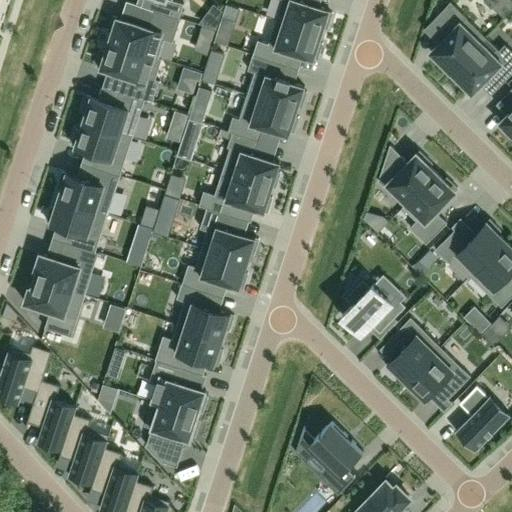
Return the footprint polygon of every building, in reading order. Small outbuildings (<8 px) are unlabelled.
[(143,0),(141,5),(154,9),(180,18),(184,3),(174,0),(143,0)] [(282,0),(276,19),(322,34),(324,27),(328,28),(333,13),(329,11),(330,9),(304,1),(304,0),(282,0)] [(451,1),(431,21),(447,36),(432,51),(442,60),(440,62),(451,73),(486,37),(467,18),(468,18),(451,1)] [(113,15),(108,30),(112,31),(109,41),(162,58),(163,58),(159,57),(165,39),(173,42),(181,18),(180,18),(154,9),(149,26),(113,15)] [(258,39),(253,54),(284,64),(288,51),(314,59),(314,57),(318,58),(323,43),(319,42),(322,34),(276,19),(268,43),(258,39)] [(486,37),(451,73),(462,83),(463,82),(473,91),(487,76),(499,87),(511,73),(511,50),(505,44),(499,50),(486,37)] [(102,49),(97,66),(108,70),(128,77),(123,92),(145,99),(153,101),(160,79),(156,78),(162,58),(109,41),(106,50),(102,49)] [(255,71),(247,94),(297,110),(298,106),(302,107),(307,92),(303,90),(305,86),(295,82),(291,81),(291,79),(280,76),(284,64),(253,54),(248,69),(255,71)] [(205,70),(201,79),(214,83),(217,74),(205,70)] [(502,123),(500,126),(511,137),(511,136),(511,87),(508,92),(511,96),(511,108),(511,110),(511,111),(501,122),(502,123)] [(88,95),(83,110),(86,111),(83,121),(133,137),(145,99),(123,92),(118,90),(114,104),(99,98),(88,95)] [(233,115),(229,130),(233,132),(259,140),(263,127),(289,135),(290,130),(294,132),(299,116),(295,115),(297,110),(247,94),(240,117),(233,115)] [(76,129),(71,144),(86,149),(98,153),(94,166),(120,175),(133,137),(83,121),(80,130),(76,129)] [(230,147),(223,170),(272,186),(276,187),(281,172),(277,170),(280,162),(258,154),(256,151),(259,140),(233,132),(228,146),(230,147)] [(390,144),(379,180),(404,205),(403,206),(403,207),(437,173),(430,166),(432,163),(420,150),(408,162),(390,144)] [(63,171),(58,186),(62,187),(59,197),(108,213),(120,175),(94,166),(90,179),(63,171)] [(204,190),(199,205),(207,207),(232,215),(236,202),(264,211),(268,212),(273,197),(269,196),(272,186),(223,170),(215,194),(204,190)] [(437,173),(403,207),(417,220),(410,227),(427,243),(447,222),(436,211),(458,188),(447,177),(444,180),(437,173)] [(51,208),(47,221),(75,230),(71,243),(96,251),(108,213),(59,197),(55,209),(51,208)] [(207,207),(200,227),(208,230),(202,248),(248,263),(251,253),(255,254),(259,239),(229,229),(234,216),(232,215),(207,207)] [(455,229),(435,249),(449,262),(452,260),(469,277),(505,240),(498,233),(501,230),(490,219),(468,241),(455,229)] [(511,246),(505,240),(469,277),(470,278),(471,276),(502,306),(511,295),(511,277),(509,274),(511,270),(511,246)] [(38,268),(35,278),(85,294),(99,252),(96,251),(71,243),(65,260),(41,252),(36,268),(38,268)] [(189,263),(182,283),(208,292),(209,292),(213,279),(243,288),(248,273),(245,272),(248,263),(202,248),(196,266),(189,263)] [(30,287),(25,302),(51,310),(45,327),(72,336),(85,294),(35,278),(32,287),(30,287)] [(353,304),(342,315),(361,334),(371,323),(380,332),(406,305),(396,295),(391,300),(374,283),(371,285),(364,278),(346,296),(353,304)] [(185,300),(177,324),(223,339),(226,329),(230,330),(235,315),(231,314),(204,305),(208,292),(182,283),(177,298),(185,300)] [(404,346),(386,365),(398,376),(400,373),(407,380),(441,346),(411,317),(409,318),(393,335),(403,345),(404,346)] [(164,335),(156,359),(157,359),(188,369),(193,356),(215,363),(219,365),(224,349),(220,348),(223,339),(177,324),(173,338),(164,335)] [(28,421),(51,350),(33,344),(29,357),(9,350),(0,379),(0,396),(19,402),(24,387),(37,391),(28,421)] [(441,346),(407,380),(415,387),(412,390),(423,401),(437,387),(448,399),(471,375),(441,346)] [(61,449),(75,405),(56,398),(60,385),(43,379),(52,351),(51,350),(28,421),(44,426),(38,442),(61,449)] [(157,359),(150,379),(158,382),(153,400),(198,415),(200,410),(204,411),(209,396),(205,395),(206,390),(190,385),(194,371),(188,369),(157,359)] [(472,414),(457,429),(477,448),(508,416),(496,403),(477,385),(460,403),(472,414)] [(153,400),(145,425),(152,427),(146,446),(160,461),(177,466),(186,438),(190,439),(192,435),(196,436),(201,421),(197,419),(198,415),(153,400)] [(92,482),(107,438),(87,432),(92,418),(74,413),(76,405),(75,405),(61,449),(62,449),(60,455),(75,459),(70,475),(92,482)] [(304,426),(296,452),(305,461),(316,449),(340,473),(329,485),(339,494),(356,477),(347,468),(364,451),(332,420),(315,437),(304,426)] [(111,511),(124,511),(138,472),(118,465),(123,452),(105,446),(108,438),(107,438),(92,482),(93,483),(91,488),(106,493),(101,509),(111,511)] [(166,511),(169,505),(149,498),(154,485),(136,479),(139,472),(138,472),(124,511),(166,511)] [(387,479),(356,510),(357,511),(397,511),(411,497),(397,484),(394,487),(387,479)]
